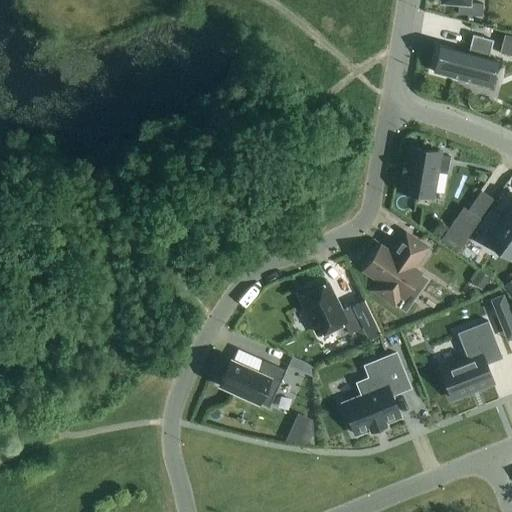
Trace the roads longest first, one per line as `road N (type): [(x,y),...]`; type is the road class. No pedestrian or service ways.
road 1 (residential): [(186,511),(169,438),(185,379),(248,276),(366,221),(389,107)]
road 2 (residential): [(356,511),(488,457)]
road 3 (residential): [(511,150),(389,107)]
